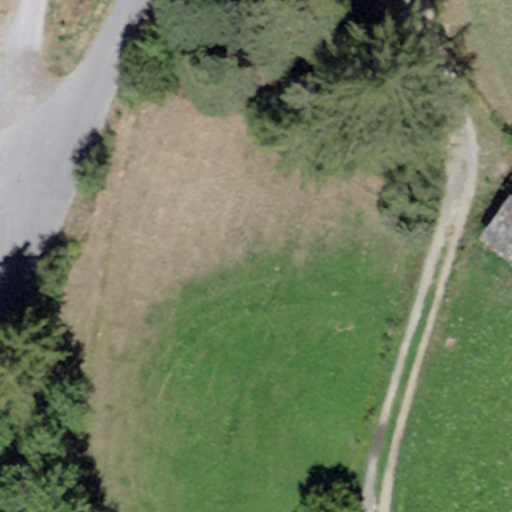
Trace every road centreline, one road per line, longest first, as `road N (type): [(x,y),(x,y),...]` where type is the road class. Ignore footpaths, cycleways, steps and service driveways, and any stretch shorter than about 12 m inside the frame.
road 1 (track): [(383,511),(391,422),(488,164),(484,90),(435,0)]
road 2 (unclassified): [(0,396),(160,0)]
road 3 (track): [(95,159),(35,77),(50,0)]
